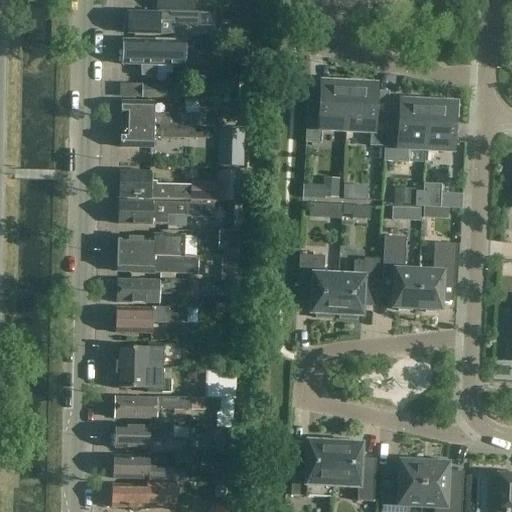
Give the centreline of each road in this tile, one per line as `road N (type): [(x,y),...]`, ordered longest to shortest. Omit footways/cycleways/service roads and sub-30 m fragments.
road 1 (tertiary): [(72,511),(80,0)]
road 2 (residential): [(468,336),(321,356),(306,381),(318,405),(464,436),(484,429)]
road 3 (residential): [(468,336),(483,102)]
road 4 (residential): [(363,0),(328,12),(328,43),(338,52),(483,83)]
